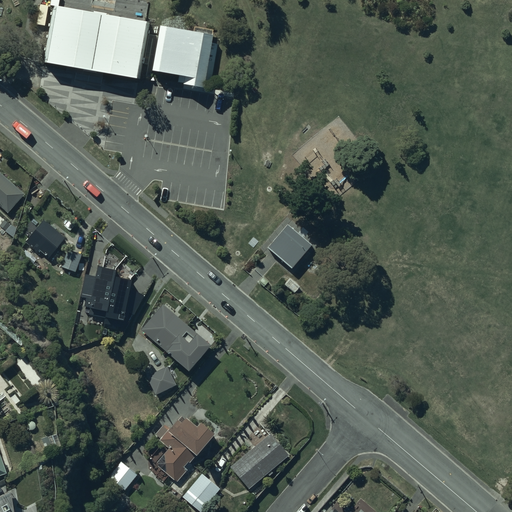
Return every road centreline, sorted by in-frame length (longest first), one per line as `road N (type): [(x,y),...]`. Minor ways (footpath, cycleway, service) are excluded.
road 1 (tertiary): [(0,104),(366,417)]
road 2 (tertiary): [(366,417),(476,511)]
road 3 (residential): [(366,417),(284,511)]
